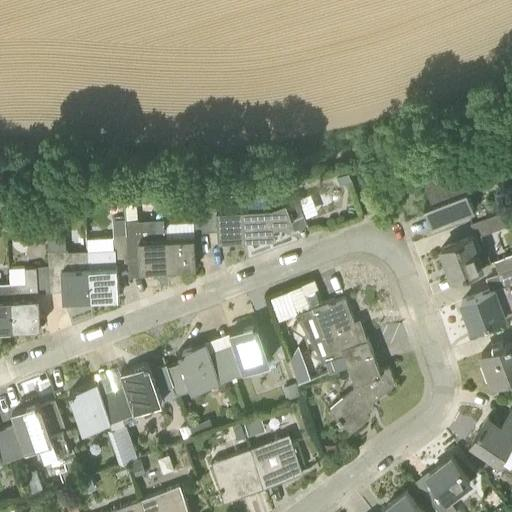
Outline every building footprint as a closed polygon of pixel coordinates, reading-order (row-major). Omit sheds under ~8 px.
[(503,136),(486,142),(491,156),(508,150),(503,136)] [(420,167),(432,200),(425,203),(433,224),(475,207),(455,154),(420,167)] [(349,171),(336,176),(339,184),(352,180),(349,171)] [(309,214),(333,203),(326,186),(301,198),(309,214)] [(123,190),(125,218),(126,218),(127,235),(128,260),(140,259),(141,268),(169,267),(167,237),(165,222),(164,222),(163,218),(138,219),(136,201),(130,202),(129,189),(123,190)] [(244,193),(243,190),(216,192),(217,204),(191,205),(193,231),(218,229),(219,239),(247,237),(244,193)] [(269,191),(244,193),(247,237),(274,235),(274,225),(291,218),(294,227),(308,222),(297,195),(272,205),(270,205),(269,191)] [(42,206),(42,195),(30,195),(30,206),(42,206)] [(505,209),(477,219),(481,232),(482,233),(510,222),(505,209)] [(113,247),(88,249),(91,297),(119,295),(116,261),(128,260),(127,235),(126,218),(125,218),(112,219),(113,235),(112,235),(113,247)] [(480,233),(481,232),(477,219),(470,222),(475,234),(441,247),(453,276),(483,264),(483,263),(491,260),(480,233)] [(46,234),(48,265),(49,265),(51,290),(63,289),(63,299),(91,297),(88,249),(67,251),(64,248),(63,234),(46,234)] [(194,235),(167,237),(169,267),(197,265),(194,235)] [(511,253),(494,260),(499,273),(511,267),(511,253)] [(9,267),(10,282),(13,327),(41,325),(39,291),(51,290),(49,265),(48,265),(25,266),(24,266),(9,267)] [(511,282),(511,267),(499,273),(503,284),(462,300),(472,326),(511,311),(511,293),(508,283),(511,282)] [(0,282),(0,327),(13,327),(10,282),(0,282)] [(295,313),(311,307),(306,293),(302,284),(270,297),(279,319),(295,313)] [(344,352),(348,362),(374,352),(368,336),(362,338),(345,296),(335,300),(334,298),(311,307),(331,357),(344,352)] [(234,342),(222,347),(232,373),(271,359),(257,321),(230,331),(234,342)] [(182,360),(167,366),(166,366),(173,384),(176,393),(192,388),(232,373),(222,347),(210,351),(206,340),(179,350),(182,360)] [(511,340),(482,352),(493,382),(511,375),(511,340)] [(374,352),(348,362),(356,384),(329,407),(341,422),(343,420),(351,429),(370,413),(365,407),(396,381),(389,364),(380,367),(374,352)] [(125,382),(113,387),(125,419),(136,414),(134,409),(163,399),(159,389),(173,384),(166,366),(167,366),(166,363),(151,369),(149,361),(121,371),(125,382)] [(125,419),(113,387),(101,391),(97,380),(70,391),(84,428),(109,419),(112,426),(107,428),(119,461),(137,454),(124,419),(125,419)] [(300,393),(296,381),(282,386),(286,398),(300,393)] [(16,423),(4,427),(14,453),(36,445),(42,462),(74,450),(55,398),(40,403),(40,401),(12,412),(16,423)] [(511,441),(511,408),(501,425),(488,415),(471,440),(499,458),(511,440),(511,441)] [(210,417),(204,419),(206,426),(213,424),(210,417)] [(245,436),(239,420),(232,422),(237,439),(245,436)] [(200,429),(198,421),(189,424),(192,432),(200,429)] [(191,433),(188,423),(180,426),(183,436),(191,433)] [(0,458),(14,453),(4,427),(0,428),(0,458)] [(77,431),(68,434),(72,445),(81,441),(77,431)] [(277,436),(250,446),(264,483),(303,468),(292,439),(279,444),(277,436)] [(264,483),(250,446),(224,456),(227,463),(214,468),(225,497),(264,483)] [(452,511),(457,509),(447,496),(471,479),(452,455),(428,473),(438,485),(426,495),(439,511),(452,511)] [(145,471),(140,457),(129,460),(134,475),(145,471)] [(79,472),(73,458),(63,461),(66,468),(60,470),(62,478),(79,472)] [(43,486),(36,468),(26,472),(32,490),(43,486)] [(167,487),(141,497),(146,511),(190,511),(183,490),(170,495),(167,487)] [(385,506),(389,511),(425,511),(408,489),(385,506)] [(146,511),(141,497),(102,511),(146,511)] [(80,511),(77,502),(67,505),(68,511),(80,511)]
